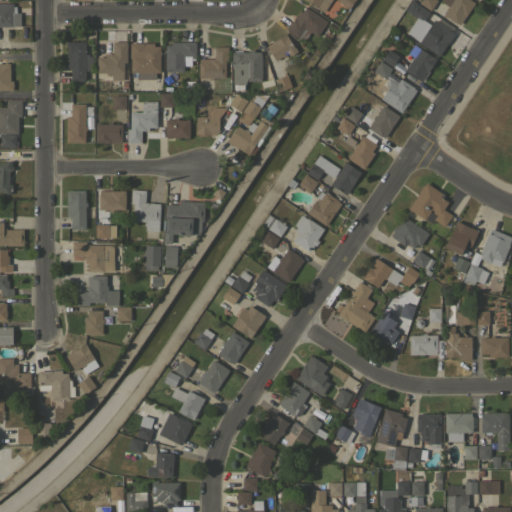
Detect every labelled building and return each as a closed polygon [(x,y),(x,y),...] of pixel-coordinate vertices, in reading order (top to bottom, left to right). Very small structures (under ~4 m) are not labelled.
[(330,0),(323,12),(306,1),(304,0),(330,0)] [(354,0),(348,9),(337,1),(337,0),(354,0)] [(419,0),(437,0),(430,10),(418,3),(419,0)] [(471,0),(474,2),(459,24),(456,23),(456,24),(442,15),(448,6),(440,1),(440,0),(471,0)] [(0,3),(12,3),(12,6),(15,6),(16,13),(19,13),(20,26),(0,26),(0,3)] [(429,11),(422,22),(410,14),(417,4),(428,11),(429,11)] [(298,37),(298,38),(286,30),(299,10),(301,11),(303,10),(301,9),(303,6),(304,7),(305,6),(327,21),(317,36),(309,32),(305,39),(298,37)] [(422,45),(424,41),(416,36),(425,22),(434,27),(437,22),(451,31),(446,38),(449,40),(438,56),(422,45)] [(266,46),(285,34),(293,47),(294,46),(297,51),(289,56),(287,53),(285,54),(289,60),(284,63),(280,57),(275,60),(266,46)] [(198,48),(198,36),(206,36),(206,48),(198,48)] [(85,41),(85,53),(88,53),(88,56),(92,56),(92,70),(85,70),(84,81),(71,81),(71,68),(66,67),(66,41),(85,41)] [(126,62),(123,62),(123,74),(123,80),(111,80),(111,74),(107,74),(106,72),(96,73),(96,57),(105,57),(105,54),(112,54),(111,41),(126,41),(126,62)] [(195,56),(183,56),(183,71),(165,71),(165,52),(163,52),(163,50),(165,50),(165,48),(164,48),(164,45),(171,45),(171,41),(195,42),(195,56)] [(153,42),(153,46),(159,46),(159,51),(160,51),(160,54),(159,54),(159,72),(130,72),(130,57),(129,57),(129,43),(153,42)] [(421,81),(405,71),(410,63),(409,62),(412,57),(407,54),(413,44),(436,58),(421,81)] [(227,60),(224,60),(224,78),(212,78),(212,79),(208,79),(208,78),(204,78),(204,83),(198,83),(198,59),(213,59),(213,46),(227,46),(227,60)] [(398,56),(392,67),(381,60),(388,49),(398,56)] [(255,51),(255,54),(261,54),(261,60),(262,60),(262,62),(261,62),(261,81),(232,81),(232,66),(231,66),(231,51),(255,51)] [(366,64),(371,58),(376,62),(372,68),(366,64)] [(384,78),(373,71),(379,61),(391,68),(384,78)] [(0,63),(3,63),(3,62),(6,62),(6,63),(9,63),(9,81),(12,81),(12,90),(0,90),(0,63)] [(393,67),(397,62),(406,69),(402,74),(393,67)] [(291,87),(278,91),(273,79),(286,74),(291,87)] [(388,86),(385,84),(388,79),(396,84),(400,79),(414,88),(413,89),(416,90),(401,113),(380,99),(388,86)] [(159,106),(159,93),(172,93),(172,107),(159,106)] [(247,100),(239,111),(238,110),(238,112),(230,106),(231,105),(228,104),(235,93),(247,100)] [(252,118),(250,116),(247,121),(239,115),(249,100),(250,101),(255,94),(264,101),(252,118)] [(125,109),(111,109),(112,95),(125,95),(125,109)] [(21,100),(21,116),(17,116),(17,133),(0,133),(0,107),(6,107),(6,99),(21,100)] [(156,127),(148,127),(148,130),(141,130),(140,142),(126,142),(126,129),(129,129),(130,111),(141,111),(141,100),(156,101),(156,127)] [(84,126),(86,126),(86,130),(84,130),(84,142),(65,142),(66,116),(71,116),(71,113),(70,113),(70,103),(85,103),(85,105),(90,105),(90,115),(84,115),(84,126)] [(383,138),(381,136),(380,137),(367,128),(373,119),(371,118),(374,115),(375,116),(382,105),(398,116),(383,138)] [(343,115),(350,106),(361,113),(355,123),(343,115)] [(195,134),(195,130),(196,116),(206,116),(206,115),(211,115),(211,116),(218,116),(218,135),(195,134)] [(247,155),(226,141),(236,125),(244,130),(250,121),(256,125),(262,117),(269,122),(267,125),(269,127),(261,140),(259,138),(247,155)] [(354,125),(346,136),(335,128),(342,117),(354,125)] [(189,137),(165,137),(165,135),(165,119),(173,119),(173,118),(177,118),(177,119),(189,119),(189,137)] [(122,139),(121,139),(121,142),(95,142),(95,124),(107,124),(107,122),(111,122),(111,124),(122,124),(122,139)] [(354,147),(353,146),(355,143),(356,144),(362,135),(364,136),(366,132),(376,139),(374,143),(376,144),(371,151),(374,153),(363,169),(347,158),(354,147)] [(317,139),(322,133),(331,139),(326,146),(317,139)] [(0,146),(0,134),(14,134),(14,146),(0,146)] [(343,141),(347,135),(355,141),(351,147),(343,141)] [(338,168),(338,169),(339,169),(344,161),(360,171),(352,183),(353,184),(346,194),(330,184),(335,175),(334,175),(329,182),(320,176),(318,179),(317,178),(316,179),(306,172),(318,154),(338,168)] [(12,184),(9,190),(10,190),(9,194),(0,191),(0,162),(11,160),(12,164),(10,164),(11,165),(12,165),(13,169),(9,170),(8,183),(12,184)] [(317,182),(309,193),(303,189),(303,188),(297,184),(304,173),(317,182)] [(418,193),(417,192),(423,184),(423,185),(425,182),(441,193),(439,196),(447,202),(442,209),(451,215),(443,226),(434,220),(432,223),(424,218),(423,219),(407,208),(418,193)] [(211,194),(216,186),(225,192),(220,200),(211,194)] [(131,189),(145,190),(144,202),(159,203),(159,206),(158,231),(156,231),(155,233),(151,233),(151,231),(145,230),(145,225),(143,225),(144,221),(132,220),(133,203),(130,203),(131,189)] [(85,202),(86,202),(86,206),(85,206),(85,229),(71,229),(71,216),(69,216),(66,216),(66,190),(85,190),(85,202)] [(124,209),(112,209),(112,211),(108,211),(108,209),(98,209),(99,190),(110,190),(125,190),(124,209)] [(325,225),(314,218),(314,219),(312,217),(312,216),(306,212),(314,200),(315,201),(317,198),(315,197),(319,191),(323,193),(324,191),(338,200),(338,201),(340,203),(325,225)] [(204,202),(203,220),(201,220),(200,235),(172,233),(172,243),(162,242),(163,232),(165,232),(166,218),(164,218),(165,204),(177,205),(177,203),(178,203),(178,200),(204,202)] [(261,224),(268,214),(281,223),(282,221),(284,223),(283,224),(286,226),(279,236),(261,224)] [(308,251),(291,240),(297,232),(293,230),(296,226),(293,224),(300,214),(306,218),(307,217),(323,228),(316,239),(318,241),(315,246),(313,244),(313,245),(312,247),(310,248),(308,251)] [(428,233),(419,246),(416,243),(413,248),(406,243),(404,246),(391,237),(391,236),(390,235),(393,231),(391,230),(393,227),(395,228),(403,216),(428,233)] [(470,247),(464,244),(462,248),(468,251),(465,256),(444,246),(455,220),(477,230),(470,247)] [(0,245),(0,221),(3,221),(3,227),(5,227),(5,229),(23,229),(23,245),(0,245)] [(115,237),(108,237),(108,238),(95,237),(95,224),(108,224),(108,225),(115,225),(115,237)] [(511,237),(499,266),(488,262),(487,263),(483,261),(484,260),(479,258),(481,253),(479,252),(489,228),(511,237)] [(266,230),(278,238),(271,248),(260,240),(266,230)] [(113,270),(102,270),(102,271),(87,271),(87,263),(84,263),(84,255),(72,256),(71,241),(85,241),(85,244),(102,244),(102,245),(113,245),(113,270)] [(176,246),(175,267),(162,266),(164,245),(176,246)] [(156,247),(140,246),(140,271),(156,271),(156,247)] [(271,271),(272,270),(266,266),(273,255),(278,258),(280,255),(280,256),(282,253),(283,254),(284,252),(283,251),(284,249),(286,250),(287,248),(301,257),(300,258),(302,259),(288,282),(271,271)] [(0,249),(6,249),(6,255),(8,255),(8,264),(11,264),(11,271),(0,271),(0,249)] [(433,260),(427,269),(431,272),(428,276),(423,272),(425,268),(423,267),(422,267),(411,260),(417,250),(433,260)] [(469,262),(473,252),(479,255),(475,265),(469,262)] [(468,261),(463,273),(461,279),(456,277),(458,270),(452,268),(457,256),(468,261)] [(401,275),(408,266),(418,273),(411,283),(410,282),(407,287),(397,280),(394,285),(384,278),(384,279),(383,278),(377,287),(362,277),(375,257),(401,275)] [(480,268),(480,269),(487,272),(482,283),(464,276),(469,263),(480,268)] [(230,285),(237,274),(239,275),(242,270),(250,276),(247,281),(248,282),(241,293),(230,285)] [(285,285),(275,301),(272,299),(267,306),(254,297),(256,294),(255,293),(256,291),(252,288),(257,280),(263,271),(269,275),(269,274),(285,285)] [(0,274),(6,274),(6,280),(8,280),(8,288),(13,288),(13,295),(0,295),(0,274)] [(106,285),(107,285),(107,290),(117,290),(117,301),(105,301),(105,302),(88,302),(88,305),(74,305),(74,291),(87,291),(87,276),(90,276),(90,275),(105,275),(106,285)] [(214,291),(221,280),(225,283),(224,283),(241,295),(234,305),(217,294),(214,291)] [(370,289),(365,297),(372,302),(366,312),(373,317),(363,332),(337,314),(351,293),(349,292),(351,290),(353,291),(359,281),(370,289)] [(410,319),(398,316),(402,303),(414,306),(410,319)] [(250,338),(231,325),(237,316),(236,315),(240,310),(243,307),(246,309),(249,305),(265,315),(250,338)] [(130,307),(130,320),(116,320),(116,307),(130,307)] [(440,321),(427,321),(427,308),(439,308),(440,321)] [(101,318),(103,318),(103,323),(101,323),(101,334),(83,334),(84,316),(87,316),(87,310),(102,310),(101,318)] [(473,311),(474,323),(455,324),(454,311),(473,311)] [(488,311),(488,324),(475,324),(475,311),(488,311)] [(390,344),(384,341),(383,343),(368,334),(377,318),(387,324),(388,323),(391,325),(390,327),(397,331),(390,344)] [(413,322),(416,319),(419,319),(421,321),(422,326),(420,328),(416,328),(414,326),(413,322)] [(0,326),(12,326),(12,344),(4,344),(4,345),(1,345),(1,344),(0,344),(0,326)] [(470,359),(458,359),(458,356),(444,356),(444,354),(442,354),(442,349),(444,349),(444,344),(442,344),(442,340),(443,340),(443,338),(442,338),(442,334),(443,334),(443,326),(454,326),(454,332),(457,332),(457,336),(470,336),(470,359)] [(199,331),(201,332),(204,328),(213,333),(210,338),(210,339),(203,349),(192,342),(199,331)] [(247,341),(233,364),(230,362),(230,363),(216,354),(220,348),(219,347),(221,345),(221,344),(223,340),(224,341),(226,339),(225,339),(227,336),(227,337),(231,331),(247,341)] [(408,335),(421,334),(421,333),(425,333),(425,334),(436,334),(437,351),(435,351),(436,354),(423,355),(423,354),(409,354),(408,335)] [(489,337),(489,335),(494,335),(494,337),(507,337),(507,356),(488,356),(488,353),(479,354),(479,337),(489,337)] [(65,355),(72,350),(73,351),(85,343),(86,345),(94,358),(93,358),(98,366),(85,374),(80,366),(74,370),(65,355)] [(191,367),(185,377),(173,370),(180,359),(181,360),(184,355),(194,362),(191,367)] [(309,355),(312,357),(312,356),(326,366),(321,373),(326,376),(324,380),(328,383),(320,395),(294,378),(309,355)] [(0,358),(12,358),(13,363),(17,363),(17,373),(30,372),(30,387),(17,387),(17,395),(1,395),(1,385),(0,385),(0,358)] [(214,392),(211,390),(211,391),(197,382),(202,375),(201,374),(204,369),(205,369),(212,359),(228,370),(214,392)] [(74,386),(74,396),(68,397),(69,399),(50,400),(49,384),(47,385),(47,390),(38,390),(38,385),(37,371),(61,369),(61,373),(67,372),(68,377),(69,377),(69,380),(71,380),(74,386)] [(179,376),(173,387),(162,381),(168,370),(179,376)] [(95,386),(84,394),(76,383),(87,375),(95,386)] [(294,413),(293,415),(279,406),(280,405),(277,403),(292,381),(308,391),(301,402),(305,405),(299,414),(294,413)] [(182,402),(170,396),(174,387),(186,393),(187,390),(203,398),(193,419),(177,411),(182,402)] [(342,409),(334,405),(336,401),(333,400),(339,388),(350,394),(342,409)] [(364,444),(355,441),(359,431),(352,428),(355,420),(352,419),(354,415),(351,414),(358,398),(380,407),(364,444)] [(384,408),(401,413),(400,416),(406,418),(400,438),(398,439),(395,438),(393,445),(406,447),(404,459),(405,459),(404,470),(389,468),(390,461),(392,461),(393,459),(383,457),(384,450),(372,448),(374,441),(384,408)] [(282,431),(283,432),(281,435),(280,434),(273,444),(257,434),(272,412),(288,422),(282,431)] [(507,412),(508,431),(506,431),(506,441),(503,441),(503,445),(497,445),(497,441),(495,441),(495,433),(484,433),(484,430),(480,431),(480,416),(481,416),(481,412),(507,412)] [(154,431),(158,422),(168,426),(163,423),(168,413),(174,416),(175,415),(191,423),(180,444),(179,443),(179,444),(164,437),(164,436),(159,434),(154,431)] [(440,443),(427,443),(427,440),(426,440),(426,442),(423,442),(423,441),(419,441),(419,431),(415,431),(415,415),(416,415),(416,413),(439,413),(440,443)] [(443,413),(470,413),(470,416),(471,416),(471,432),(461,432),(461,441),(446,441),(446,432),(444,432),(443,413)] [(301,426),(309,414),(320,422),(317,427),(326,433),(322,439),(301,426)] [(141,415),(151,418),(148,427),(151,428),(148,440),(135,436),(138,424),(141,415)] [(50,436),(36,436),(36,422),(50,422),(50,436)] [(354,433),(348,443),(333,435),(339,424),(354,433)] [(16,442),(15,427),(30,426),(31,442),(16,442)] [(305,444),(294,437),(301,427),(311,433),(305,444)] [(143,440),(139,452),(126,449),(129,437),(143,440)] [(275,450),(268,462),(270,463),(268,467),(264,476),(245,466),(258,441),(275,450)] [(325,448),(328,443),(335,446),(332,451),(325,448)] [(475,459),(462,459),(462,445),(475,445),(475,459)] [(489,458),(477,459),(477,445),(489,445),(489,458)] [(418,462),(411,461),(410,466),(405,466),(406,461),(408,447),(426,449),(424,459),(419,458),(418,462)] [(146,475),(147,466),(152,466),(153,460),(154,460),(155,451),(171,452),(171,453),(173,453),(171,477),(146,475)] [(242,489),(242,477),(256,477),(256,489),(242,489)] [(472,511),(445,511),(445,508),(445,495),(446,495),(446,485),(460,485),(460,488),(463,488),(463,480),(475,480),(475,493),(467,493),(467,507),(472,507),(472,511)] [(497,480),(497,493),(477,494),(477,480),(497,480)] [(373,511),(345,511),(345,508),(353,508),(353,503),(354,503),(354,495),(342,495),(342,482),(364,481),(364,495),(364,503),(365,502),(365,508),(373,508),(373,511)] [(377,511),(377,508),(383,508),(383,497),(383,492),(395,492),(395,481),(408,481),(408,495),(396,495),(396,497),(399,497),(399,508),(404,508),(404,511),(377,511)] [(422,494),(410,494),(409,481),(422,481),(422,494)] [(179,482),(179,500),(176,500),(176,506),(161,506),(161,501),(155,501),(155,498),(152,498),(152,496),(151,496),(151,492),(150,492),(150,486),(151,486),(151,482),(179,482)] [(306,495),(294,495),(294,482),(306,482),(306,495)] [(328,482),(340,482),(340,495),(339,495),(339,497),(339,499),(333,499),(333,495),(328,495),(328,482)] [(109,486),(121,486),(121,494),(123,494),(123,498),(121,498),(121,499),(109,499),(109,486)] [(309,511),(309,489),(324,489),(324,504),(330,504),(330,509),(337,508),(337,511),(309,511)] [(145,491),(145,500),(146,500),(146,511),(125,511),(125,492),(145,491)] [(249,491),(250,503),(236,504),(236,491),(249,491)] [(235,511),(235,510),(245,509),(245,508),(252,508),(252,500),(262,500),(262,509),(263,509),(263,511),(235,511)] [(276,511),(276,502),(283,502),(283,508),(293,507),(293,509),(303,509),(303,511),(276,511)]
